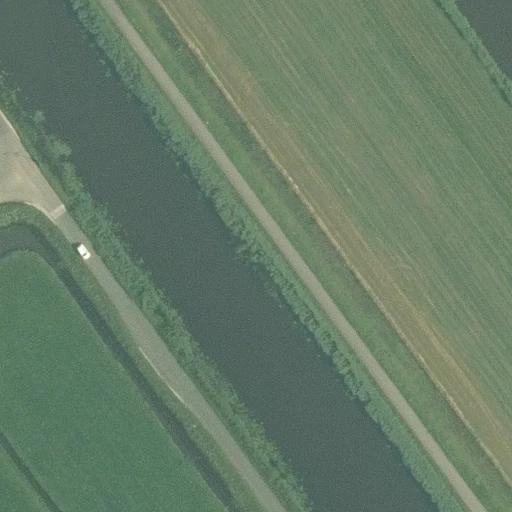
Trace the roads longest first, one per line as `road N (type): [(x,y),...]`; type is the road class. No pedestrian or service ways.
road 1 (unclassified): [(475,511),(106,0)]
road 2 (tertiary): [(271,511),(25,175)]
